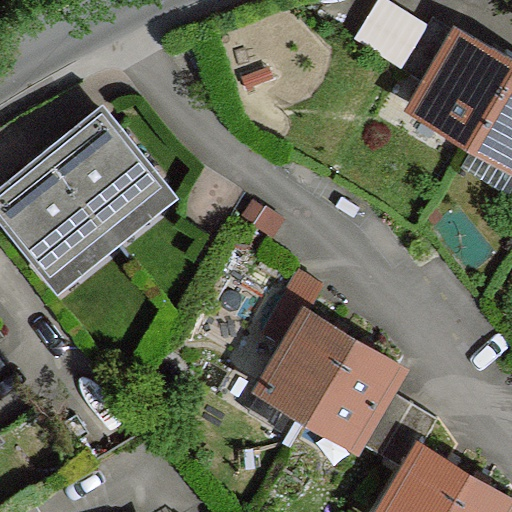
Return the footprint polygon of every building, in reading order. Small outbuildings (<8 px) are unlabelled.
[(405,67),(431,24),(392,0),(379,0),(356,36),(405,67)] [(430,82),(461,32),(436,16),(431,24),(405,67),(430,82)] [(511,71),(511,61),(461,32),(430,82),(418,103),(475,136),(511,71)] [(511,159),(511,71),(475,136),(511,159)] [(163,180),(104,109),(51,153),(108,226),(163,180)] [(108,226),(51,153),(0,193),(0,200),(55,268),(108,226)] [(289,345),(303,320),(278,306),(265,331),(289,345)] [(354,338),(309,312),(303,320),(289,345),(266,383),(313,410),(354,338)] [(401,365),(354,338),(313,410),(358,438),(388,386),(401,365)] [(414,401),(388,386),(358,438),(384,453),(414,401)] [(439,416),(414,401),(384,453),(410,469),(423,447),(439,416)] [(445,511),(469,473),(423,447),(410,469),(383,511),(445,511)] [(506,511),(511,502),(511,498),(469,473),(445,511),(506,511)]
